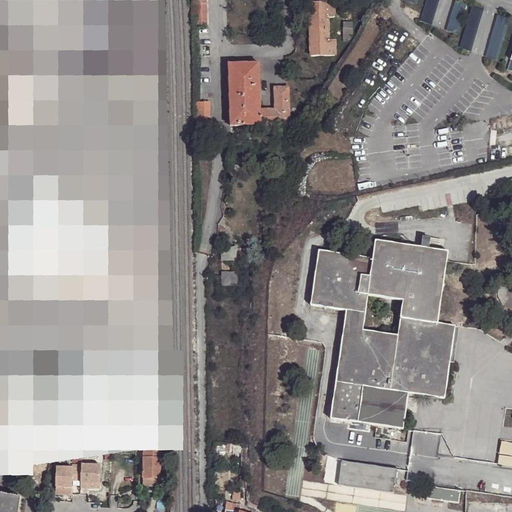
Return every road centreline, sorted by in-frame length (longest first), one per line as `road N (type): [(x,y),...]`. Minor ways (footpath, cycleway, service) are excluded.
road 1 (unknown): [(470,57),(431,52),(375,121),(376,170),(425,168)]
road 2 (unknown): [(470,57),(462,79),(423,123),(425,168)]
